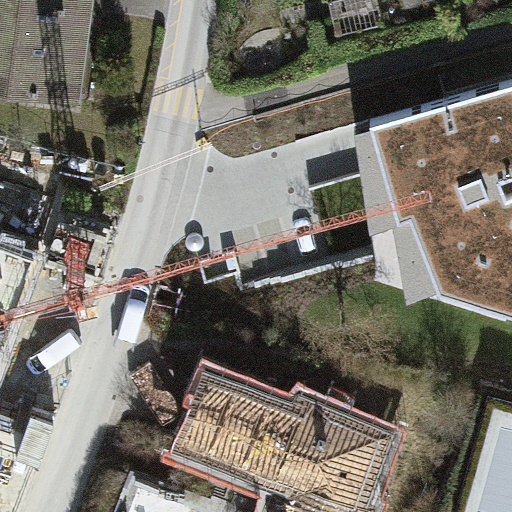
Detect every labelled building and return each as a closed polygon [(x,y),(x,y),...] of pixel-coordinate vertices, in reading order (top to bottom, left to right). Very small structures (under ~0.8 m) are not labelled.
[(84,39),(88,7),(31,0),(0,0),(0,87),(64,96),(71,38),(84,39)] [(76,98),(84,39),(71,38),(64,96),(76,98)] [(511,80),(373,120),(400,214),(413,210),(442,287),(511,309),(511,193),(507,196),(498,174),(511,168),(511,80)] [(12,288),(23,259),(0,251),(0,354),(15,312),(0,306),(0,284),(12,288)] [(38,265),(23,259),(12,288),(0,284),(0,306),(15,312),(0,354),(0,368),(1,369),(38,265)] [(369,511),(361,508),(389,440),(338,420),(321,409),(303,413),(208,374),(183,438),(281,478),(298,485),(286,511),(369,511)] [(286,511),(298,485),(281,478),(267,511),(286,511)]
